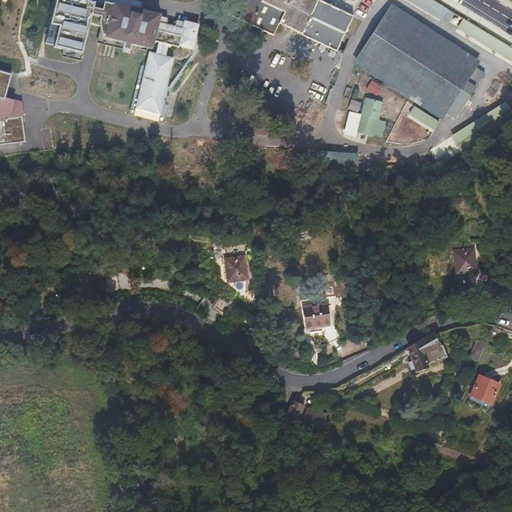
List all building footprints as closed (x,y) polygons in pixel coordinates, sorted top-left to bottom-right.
[(165,27),(167,21),(157,18),(158,15),(114,3),(112,7),(101,4),(100,6),(85,2),(85,0),(53,0),(47,25),(56,28),(51,47),(62,50),(59,56),(77,61),(86,25),(105,30),(103,37),(149,50),(151,42),(176,49),(177,46),(189,50),(196,25),(185,22),(183,25),(175,22),(173,29),(165,27)] [(353,19),(353,16),(322,0),(232,0),(226,11),(272,35),(279,21),(335,51),(348,28),(353,19)] [(453,11),(433,0),(415,0),(449,20),(453,11)] [(475,69),(384,12),(354,58),(443,115),(475,69)] [(464,33),(470,21),(462,17),(457,29),(464,33)] [(354,31),(359,22),(353,19),(348,28),(354,31)] [(511,46),(470,21),(464,33),(498,54),(511,61),(511,111),(507,115),(511,122),(511,46)] [(156,116),(171,59),(146,53),(131,110),(156,116)] [(22,117),(19,102),(4,97),(9,75),(0,72),(0,145),(23,143),(20,117),(22,117)] [(377,119),(381,103),(363,98),(355,132),(370,136),(374,119),(377,119)] [(359,111),(361,101),(350,99),(347,108),(359,111)] [(408,112),(433,129),(439,120),(413,104),(408,112)] [(345,163),(345,153),(315,154),(313,157),(314,164),(345,163)] [(353,163),(353,154),(350,153),(345,153),(345,163),(353,163)] [(282,231),(278,222),(274,217),(267,219),(269,223),(266,227),(272,235),(277,235),(282,231)] [(476,271),(475,247),(454,249),(456,272),(476,271)] [(246,280),(243,256),(221,259),(225,283),(246,280)] [(95,282),(90,268),(72,274),(73,277),(63,281),(66,290),(76,286),(78,289),(95,282)] [(330,325),(327,308),(303,312),(306,333),(321,331),(330,348),(339,343),(330,325)] [(253,330),(259,321),(249,315),(243,324),(253,330)] [(448,363),(446,352),(442,352),(437,335),(426,340),(412,348),(414,357),(411,358),(415,374),(427,372),(428,369),(448,363)] [(473,372),(484,351),(479,347),(474,358),(469,357),(465,366),(473,372)] [(492,408),(502,388),(482,377),(472,397),(483,402),(492,408)] [(298,419),(304,405),(296,400),(294,400),(286,415),(298,419)] [(329,416),(307,408),(302,420),(325,428),(329,416)]
